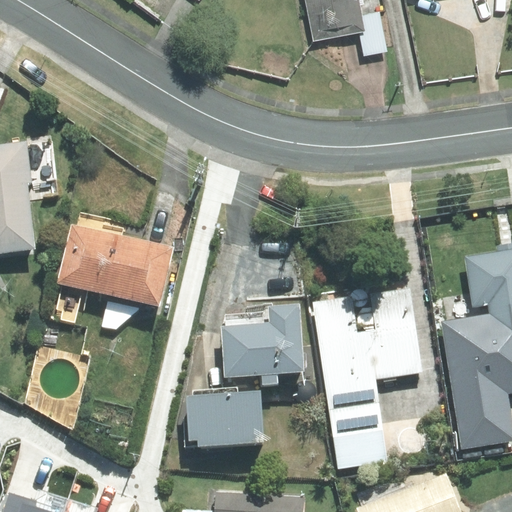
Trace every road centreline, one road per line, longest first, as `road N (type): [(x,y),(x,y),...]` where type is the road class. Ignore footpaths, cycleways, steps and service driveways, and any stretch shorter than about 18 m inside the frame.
road 1 (secondary): [(511,127),(356,149),(246,131),(17,0)]
road 2 (unknown): [(246,131),(194,289),(154,457),(151,511)]
